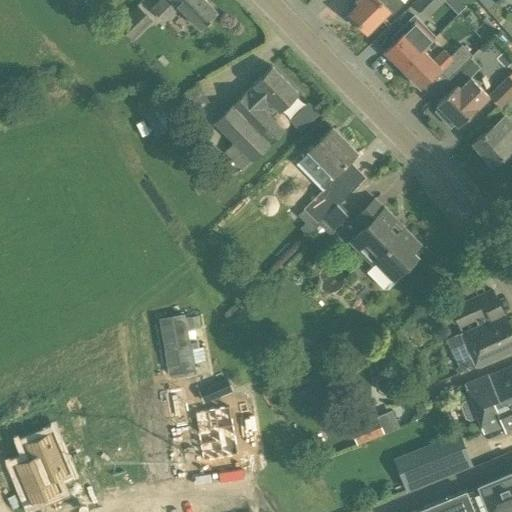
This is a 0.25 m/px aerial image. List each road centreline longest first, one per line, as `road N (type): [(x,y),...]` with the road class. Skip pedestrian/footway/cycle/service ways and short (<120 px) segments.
road 1 (secondary): [(511,273),(418,155),(266,0)]
road 2 (residential): [(112,510),(236,487)]
